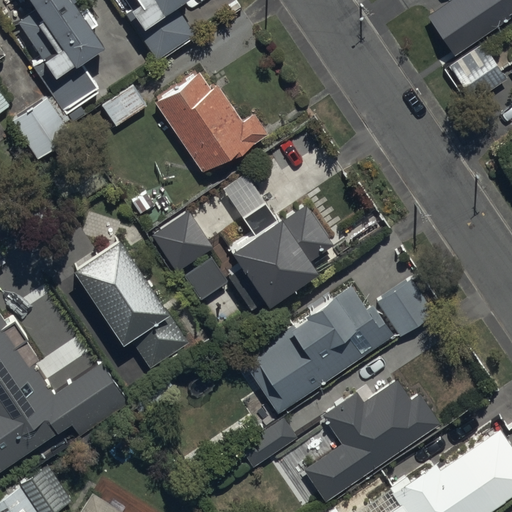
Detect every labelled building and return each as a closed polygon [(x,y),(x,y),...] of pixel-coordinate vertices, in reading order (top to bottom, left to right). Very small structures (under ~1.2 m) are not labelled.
[(84,4),(79,7),(73,0),(30,0),(33,3),(14,16),(39,53),(29,60),(63,110),(97,86),(78,58),(102,42),(89,23),(94,19),(84,4)] [(118,0),(153,51),(192,25),(175,0),(118,0)] [(511,0),(454,0),(428,18),(454,55),(511,15),(511,0)] [(0,111),(9,106),(0,92),(0,55),(4,53),(0,47),(0,111)] [(473,99),(505,78),(486,48),(453,69),(473,99)] [(195,66),(151,97),(199,166),(230,144),(234,150),(264,129),(248,107),(238,114),(214,78),(207,83),(195,66)] [(109,119),(142,100),(129,79),(97,98),(109,119)] [(65,130),(41,91),(6,113),(31,152),(65,130)] [(101,177),(81,146),(44,170),(64,201),(101,177)] [(226,241),(236,257),(223,265),(246,300),(259,291),(262,297),(315,262),(307,250),(330,235),(303,193),(279,209),(277,205),(271,209),(261,193),(239,207),(251,225),(226,241)] [(186,203),(148,227),(170,263),(208,239),(186,203)] [(119,238),(73,269),(122,343),(132,337),(151,366),(188,341),(119,238)] [(206,250),(179,268),(196,292),(222,273),(206,250)] [(406,272),(370,295),(394,331),(430,308),(406,272)] [(281,399),(384,329),(362,298),(358,301),(343,279),(267,331),(272,338),(244,357),(261,382),(267,379),(281,399)] [(0,471),(34,448),(42,460),(128,401),(100,360),(54,392),(33,363),(38,359),(26,341),(28,339),(13,317),(5,322),(0,315),(0,471)] [(303,462),(320,488),(431,416),(415,390),(407,396),(392,374),(360,395),(354,386),(321,407),(341,437),(303,462)] [(247,459),(291,429),(280,413),(235,443),(247,459)] [(207,464),(180,422),(166,431),(194,473),(207,464)] [(395,497),(374,511),(469,511),(511,483),(511,449),(493,422),(436,462),(432,456),(388,486),(395,497)] [(44,511),(66,496),(41,462),(0,491),(0,511),(44,511)] [(126,511),(101,496),(94,491),(80,511),(126,511)] [(336,511),(329,501),(312,511),(336,511)]
